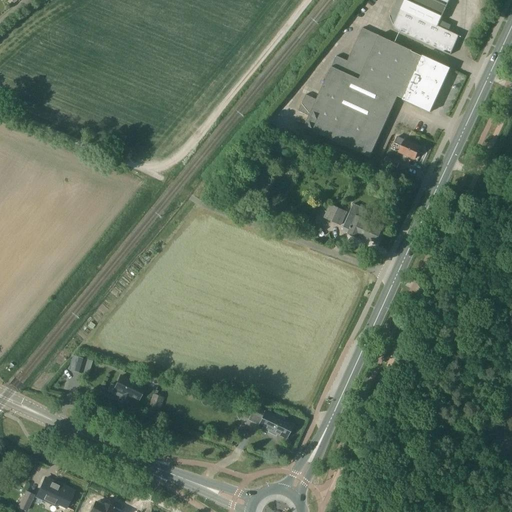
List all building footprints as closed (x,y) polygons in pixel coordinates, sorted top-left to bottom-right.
[(396,0),(389,17),(394,30),(450,56),(459,36),(437,26),(449,0),(396,0)] [(306,95),(298,111),(309,116),(303,127),(341,144),(369,158),(376,144),(398,96),(403,99),(402,100),(430,113),(450,68),(422,55),(421,56),(412,52),(412,51),(363,28),(347,61),(336,56),(318,96),(316,100),(309,96),(306,95)] [(279,144),(283,137),(274,132),(269,140),(277,144),(278,145),(279,144)] [(397,136),(394,143),(402,146),(400,152),(414,159),(420,146),(414,144),(414,143),(406,139),(405,140),(397,136)] [(395,174),(399,163),(385,157),(382,165),(380,165),(379,167),(395,174)] [(251,168),(243,181),(252,186),(259,174),(251,168)] [(323,218),(341,226),(347,212),(330,204),(323,218)] [(367,210),(353,204),(343,227),(349,230),(347,233),(358,238),(359,235),(376,243),(382,230),(365,222),(366,219),(363,218),(367,210)] [(78,358),(74,371),(82,374),(86,360),(78,358)] [(121,376),(113,393),(128,400),(130,397),(137,401),(144,386),(121,376)] [(146,411),(157,415),(164,398),(151,393),(146,407),(148,407),(146,411)] [(275,417),(255,408),(249,420),(269,429),(268,433),(277,437),(278,433),(287,437),(287,436),(289,435),(290,432),(290,430),(292,425),(284,421),(285,417),(276,413),(275,417)] [(45,477),(36,496),(51,503),(52,501),(57,503),(58,502),(66,506),(74,491),(45,477)] [(12,508),(20,482),(10,479),(2,505),(12,508)] [(27,511),(35,495),(25,491),(17,508),(27,511)] [(97,503),(92,511),(119,511),(106,505),(105,507),(97,503)]
